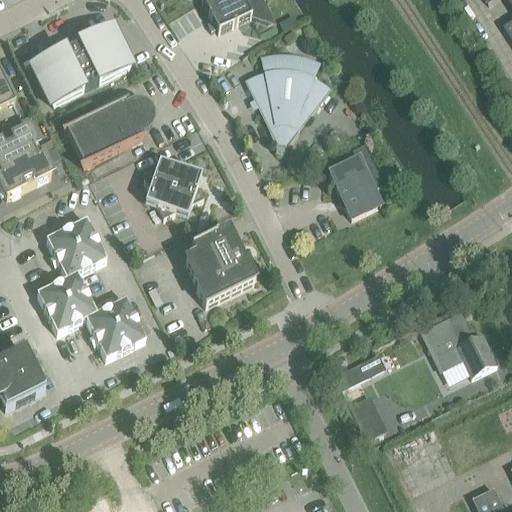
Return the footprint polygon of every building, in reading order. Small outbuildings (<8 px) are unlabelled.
[(273,25),(260,0),(186,0),(202,6),(213,27),(208,29),(211,36),(217,34),(218,38),(251,22),(268,28),(273,25)] [(511,0),(483,0),(489,9),(502,0),(506,0),(511,8),(511,0)] [(110,33),(72,52),(92,91),(129,73),(110,33)] [(92,91),(72,52),(34,70),(54,110),(92,91)] [(256,82),(246,86),(269,131),(278,149),(285,150),(298,134),(329,95),(320,89),(312,85),(319,70),(307,66),(296,63),(285,62),(274,62),(262,64),(265,80),(256,82)] [(0,133),(20,124),(13,110),(16,108),(0,76),(0,133)] [(131,107),(130,107),(125,110),(124,108),(125,108),(124,106),(66,135),(67,136),(84,171),(84,172),(142,143),(142,142),(141,142),(140,140),(145,138),(148,136),(149,136),(150,135),(152,132),(152,131),(153,128),(154,127),(154,125),(154,122),(154,121),(154,119),(154,118),(153,115),(152,114),(150,112),(148,110),(146,108),(143,107),(141,106),(139,106),(137,106),(134,106),(131,107)] [(20,124),(0,133),(0,178),(40,159),(29,136),(27,137),(20,124)] [(341,174),(329,180),(352,225),(381,210),(374,195),(384,190),(364,150),(336,164),(341,174)] [(40,159),(0,178),(0,189),(7,203),(51,181),(40,159)] [(155,179),(143,185),(149,196),(145,209),(157,213),(163,225),(175,219),(188,223),(192,211),(204,205),(198,193),(202,181),(190,177),(184,165),(172,171),(159,166),(155,179)] [(119,229),(135,223),(127,203),(111,209),(119,229)] [(47,245),(66,285),(66,286),(78,280),(107,266),(87,226),(47,245)] [(197,262),(186,267),(199,293),(196,294),(205,312),(255,287),(246,269),(244,270),(231,244),(220,250),(216,241),(192,253),(192,254),(193,254),(197,262)] [(86,326),(86,325),(97,320),(78,280),(66,286),(66,285),(37,300),(57,340),(86,326)] [(97,320),(86,325),(86,326),(106,365),(146,346),(126,305),(97,320)] [(460,320),(423,339),(441,375),(462,364),(472,383),(497,371),(482,340),(472,345),(460,320)] [(0,408),(1,408),(5,415),(45,395),(26,357),(18,367),(0,351),(0,408)] [(378,360),(335,381),(341,394),(384,373),(378,360)] [(374,413),(355,422),(366,444),(385,435),(374,413)] [(503,511),(494,494),(472,505),(476,511),(503,511)]
